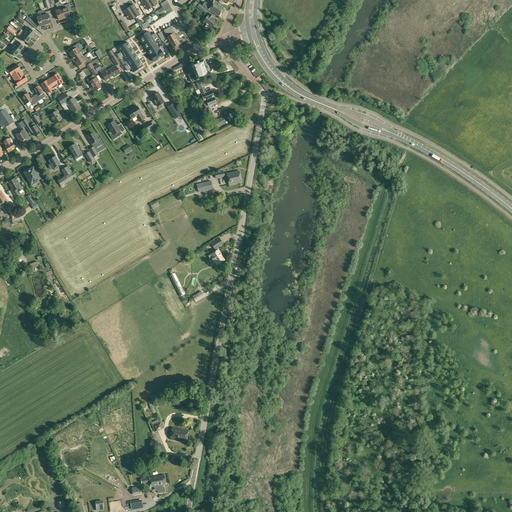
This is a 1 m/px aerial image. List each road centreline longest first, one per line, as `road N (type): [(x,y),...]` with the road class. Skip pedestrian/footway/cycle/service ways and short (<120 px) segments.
road 1 (tertiary): [(188,511),(263,95)]
road 2 (primary): [(249,33),(259,59),(289,90),(395,135)]
road 3 (primary): [(395,135),(296,90),(271,64),(256,29)]
road 4 (primary): [(511,209),(395,135)]
road 5 (unclassified): [(93,112),(201,49)]
